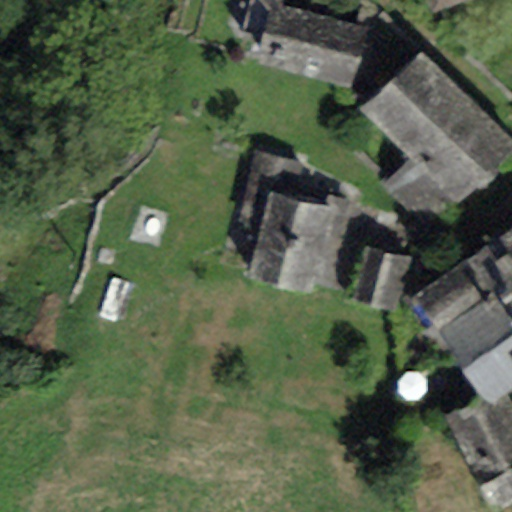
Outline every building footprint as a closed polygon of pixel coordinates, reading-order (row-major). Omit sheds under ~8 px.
[(465,0),(418,0),(422,14),(465,0)] [(347,95),(366,37),(266,8),(248,66),(347,95)] [(511,153),(511,145),(419,51),(355,110),(449,210),(511,153)] [(244,284),(306,300),(339,179),(277,162),(244,284)] [(511,278),(482,298),(511,339),(511,278)] [(511,339),(482,298),(478,303),(437,330),(493,400),(511,384),(511,339)] [(479,396),(441,417),(491,511),(497,511),(511,504),(511,408),(505,395),(484,406),(479,396)]
